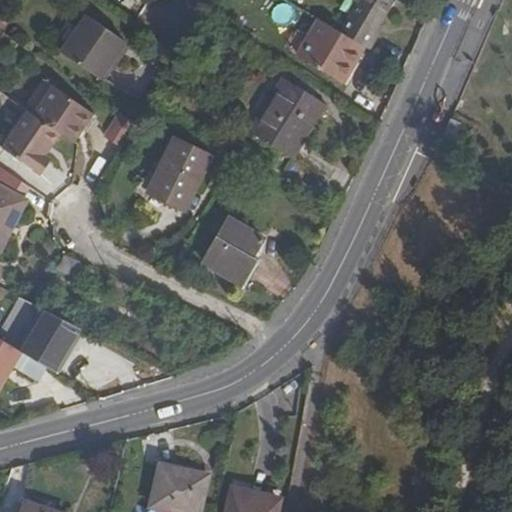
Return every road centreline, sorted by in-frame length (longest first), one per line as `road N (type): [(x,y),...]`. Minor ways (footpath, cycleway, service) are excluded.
road 1 (tertiary): [(0,451),(221,395),(287,346),(312,312),(460,0)]
road 2 (track): [(454,511),(499,352),(511,339)]
